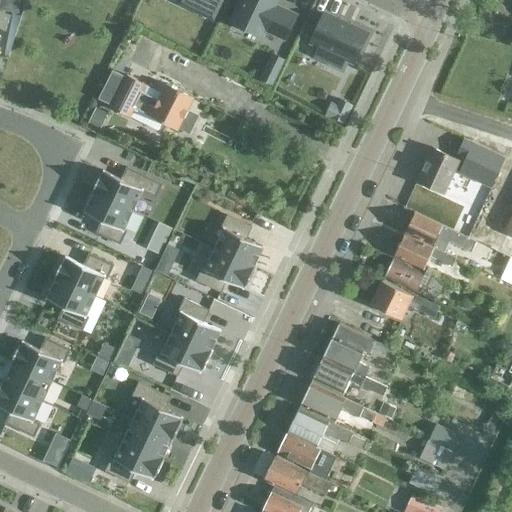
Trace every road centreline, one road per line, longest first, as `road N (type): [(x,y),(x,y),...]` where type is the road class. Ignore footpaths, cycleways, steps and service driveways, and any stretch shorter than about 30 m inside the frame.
road 1 (residential): [(198,511),(430,21)]
road 2 (residential): [(0,117),(73,146),(0,298)]
road 3 (residential): [(0,457),(112,511)]
